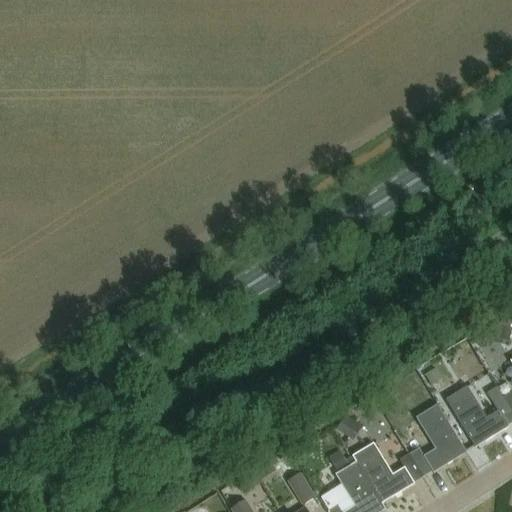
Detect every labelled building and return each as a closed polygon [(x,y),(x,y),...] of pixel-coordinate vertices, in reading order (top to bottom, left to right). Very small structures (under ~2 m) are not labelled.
[(505,399),(498,388),(495,390),(495,389),(485,395),(492,407),(494,405),(498,413),(486,420),(467,389),(446,401),(475,449),(509,429),(508,428),(511,424),(511,413),(504,400),(505,399)] [(437,406),(416,419),(435,452),(423,459),(418,451),(409,456),(423,479),(433,473),(434,474),(466,454),(437,406)] [(423,479),(409,456),(400,462),(405,470),(393,477),(374,446),(352,459),(356,464),(382,506),(382,505),(416,485),(415,484),(423,479)] [(340,511),(339,509),(333,511),(385,511),(386,511),(382,505),(382,506),(356,464),(335,477),(355,509),(350,511),(340,511)] [(303,506),(316,498),(301,474),(288,482),(303,506)] [(232,511),(253,511),(246,501),(231,510),(232,511)]
